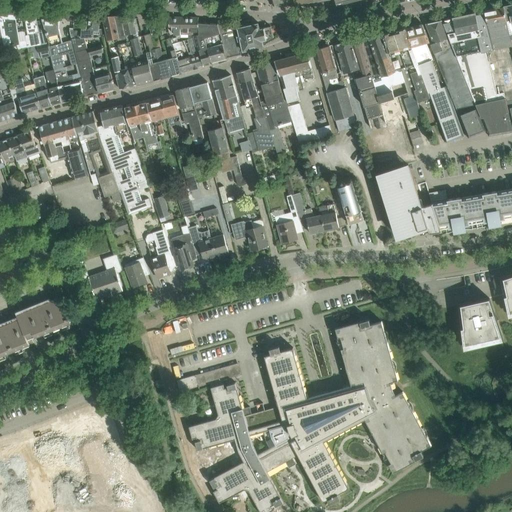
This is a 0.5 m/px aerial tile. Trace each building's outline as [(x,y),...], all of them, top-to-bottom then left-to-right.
[(511,5),(503,7),(507,23),(511,40),(511,45),(511,5)] [(14,9),(0,7),(0,25),(0,26),(2,38),(4,44),(5,51),(20,49),(24,48),(23,41),(19,42),(14,9)] [(507,23),(503,7),(484,11),(489,34),(494,50),(487,52),(492,71),(497,93),(504,92),(506,97),(511,125),(511,45),(511,40),(507,23)] [(27,41),(23,41),(24,48),(27,47),(36,46),(41,45),(39,33),(37,19),(35,10),(23,9),(25,18),(28,35),(26,36),(27,41)] [(93,69),(88,48),(87,45),(85,38),(76,39),(76,38),(72,39),(72,40),(62,43),(59,28),(60,12),(40,10),(43,20),(49,47),(48,47),(54,67),(54,70),(62,102),(84,97),(84,96),(99,92),(95,77),(95,76),(94,71),(93,69)] [(489,34),(484,11),(452,18),(453,18),(444,20),(443,23),(451,42),(464,74),(476,104),(477,108),(486,131),(489,135),(511,130),(511,125),(506,97),(504,92),(497,93),(492,71),(487,52),(494,50),(489,34)] [(101,29),(98,29),(99,15),(88,14),(87,29),(84,29),(84,31),(75,30),(69,30),(72,39),(76,38),(76,39),(85,38),(93,37),(103,36),(101,29)] [(103,16),(108,39),(116,37),(117,41),(126,39),(125,34),(121,17),(103,15),(103,16)] [(121,17),(125,34),(136,32),(133,18),(121,17)] [(168,17),(168,27),(172,27),(172,31),(175,31),(175,35),(188,34),(188,39),(194,38),(193,34),(190,34),(189,17),(168,17)] [(198,17),(189,17),(190,34),(193,34),(199,34),(198,22),(198,17)] [(451,42),(443,23),(442,20),(425,23),(429,33),(432,40),(434,46),(431,47),(456,109),(476,104),(464,74),(451,42)] [(207,48),(206,43),(212,41),(211,36),(220,33),(217,23),(198,22),(199,34),(193,34),(194,38),(198,54),(200,55),(204,66),(213,64),(212,61),(208,47),(207,48)] [(238,25),(217,23),(220,33),(227,57),(242,54),(241,51),(243,50),(239,28),(238,25)] [(258,23),(239,28),(243,50),(263,46),(262,40),(273,38),(271,26),(259,29),(258,23)] [(423,24),(405,28),(429,98),(430,97),(446,143),(464,136),(446,85),(441,87),(431,60),(433,59),(426,43),(430,42),(423,24)] [(405,28),(394,31),(400,50),(406,67),(409,66),(411,73),(416,90),(414,90),(418,102),(429,98),(405,28)] [(383,33),(382,34),(389,54),(390,54),(393,65),(395,71),(397,70),(399,71),(401,71),(409,92),(407,93),(409,97),(403,99),(410,118),(421,113),(417,102),(418,102),(414,90),(416,90),(411,73),(409,66),(406,67),(400,50),(394,31),(392,31),(383,33)] [(164,77),(153,42),(150,33),(144,35),(147,46),(148,45),(150,51),(146,52),(148,58),(149,63),(151,70),(154,80),(164,77)] [(227,57),(220,33),(211,36),(212,41),(206,43),(207,48),(208,47),(212,61),(227,58),(227,57)] [(389,54),(382,34),(367,36),(367,37),(368,38),(367,38),(369,44),(366,45),(370,56),(374,55),(374,56),(373,56),(374,59),(375,59),(379,70),(381,76),(395,71),(393,65),(390,54),(389,54)] [(130,43),(127,44),(129,53),(137,84),(137,85),(154,80),(151,70),(149,63),(148,58),(142,60),(139,54),(142,53),(138,36),(134,38),(129,39),(130,43)] [(171,58),(168,59),(173,75),(182,72),(173,45),(171,39),(170,37),(165,39),(167,45),(171,58)] [(194,38),(188,39),(187,40),(191,56),(193,62),(191,63),(193,69),(204,66),(200,55),(198,54),(194,38)] [(351,40),(360,68),(362,76),(356,77),(356,78),(359,90),(375,85),(371,73),(372,72),(362,38),(351,41),(351,40)] [(351,40),(335,45),(338,55),(344,73),(352,70),(355,78),(356,78),(356,77),(362,76),(360,68),(351,40)] [(165,51),(162,52),(161,47),(160,47),(159,43),(157,43),(157,41),(153,42),(164,77),(173,75),(168,59),(165,51)] [(127,42),(118,44),(120,55),(123,55),(126,69),(124,69),(123,69),(129,86),(137,84),(129,53),(127,44),(127,42)] [(173,45),(182,72),(193,69),(191,63),(193,62),(191,56),(182,59),(182,57),(183,57),(180,42),(178,43),(173,45)] [(38,51),(38,52),(49,50),(48,43),(41,45),(36,46),(38,51)] [(336,69),(332,55),(329,46),(315,50),(321,73),(327,93),(342,88),(341,82),(332,84),(331,83),(330,83),(328,76),(330,75),(331,79),(338,78),(336,69)] [(104,55),(103,48),(89,51),(90,58),(104,55)] [(305,79),(314,77),(308,52),(297,55),(302,75),(304,74),(305,79)] [(300,76),(302,75),(297,55),(286,58),(296,100),(299,99),(297,91),(304,90),(300,76)] [(118,56),(112,57),(115,71),(120,89),(129,86),(123,69),(124,69),(122,60),(119,61),(118,56)] [(286,58),(274,61),(283,86),(288,102),(296,100),(286,58)] [(256,66),(257,66),(261,85),(266,100),(268,105),(271,114),(265,116),(269,127),(278,152),(286,149),(278,125),(291,122),(290,120),(292,119),(292,117),(290,112),(288,106),(285,99),(284,100),(276,71),(273,61),(256,66)] [(113,79),(112,79),(108,65),(93,69),(94,71),(95,76),(95,77),(99,92),(114,88),(113,81),(113,79)] [(237,72),(237,73),(240,82),(246,108),(252,106),(256,117),(254,118),(256,128),(252,130),(253,132),(248,133),(248,136),(253,152),(275,146),(277,152),(278,152),(269,127),(265,116),(263,109),(260,102),(253,81),(250,68),(237,72)] [(62,102),(54,70),(45,72),(47,82),(51,81),(53,87),(49,88),(54,104),(62,102)] [(409,92),(401,71),(399,71),(397,70),(395,71),(381,76),(379,70),(372,72),(371,73),(375,85),(359,90),(368,118),(368,119),(370,125),(385,120),(382,108),(393,105),(391,99),(407,93),(409,92)] [(33,74),(34,78),(38,92),(42,108),(52,105),(44,76),(43,72),(33,74)] [(231,75),(213,80),(228,132),(245,127),(244,120),(237,97),(231,75)] [(17,87),(15,87),(18,97),(18,98),(23,113),(42,108),(38,92),(34,78),(35,83),(24,86),(22,78),(15,80),(17,87)] [(207,82),(189,87),(199,118),(216,113),(207,82)] [(189,87),(176,91),(185,124),(189,123),(194,141),(204,138),(199,118),(189,87)] [(346,87),(342,88),(327,93),(339,131),(351,128),(350,124),(356,121),(346,87)] [(0,121),(18,115),(10,92),(2,95),(0,89),(0,121)] [(174,95),(160,98),(165,116),(167,116),(170,126),(174,124),(176,132),(183,130),(174,95)] [(160,98),(149,101),(154,119),(158,136),(164,134),(159,118),(165,116),(160,98)] [(149,101),(136,105),(145,137),(149,150),(148,145),(158,142),(159,148),(161,147),(160,141),(158,141),(155,133),(154,134),(152,129),(154,128),(152,120),(154,119),(149,101)] [(299,103),(288,106),(290,112),(301,108),(299,103)] [(125,108),(127,117),(129,125),(134,140),(143,137),(147,151),(149,150),(145,137),(136,105),(125,108)] [(123,108),(112,111),(121,146),(120,147),(123,162),(117,163),(120,171),(114,173),(120,191),(122,196),(127,195),(128,195),(141,191),(146,204),(154,202),(149,184),(134,140),(129,125),(130,128),(128,128),(123,108)] [(301,108),(290,112),(292,117),(303,114),(301,108)] [(477,108),(459,115),(468,138),(486,131),(477,108)] [(114,173),(99,131),(96,121),(93,111),(72,117),(78,140),(81,140),(89,171),(95,169),(104,196),(112,194),(120,191),(114,173)] [(112,111),(101,114),(104,123),(104,128),(106,134),(107,133),(112,149),(120,147),(121,146),(112,111)] [(303,114),(292,117),(292,119),(293,123),(304,119),(303,114)] [(72,117),(63,119),(68,139),(72,138),(73,142),(78,140),(72,117)] [(63,119),(50,123),(60,160),(68,158),(74,180),(89,176),(80,148),(72,150),(68,139),(63,119)] [(304,119),(293,123),(295,129),(306,125),(304,119)] [(37,127),(37,128),(39,136),(41,143),(44,143),(44,145),(45,145),(48,157),(49,157),(50,162),(51,162),(51,165),(54,167),(58,166),(60,163),(59,160),(60,160),(50,123),(37,127)] [(306,125),(295,129),(297,134),(308,131),(306,125)] [(329,125),(324,126),(327,138),(333,136),(329,125)] [(234,169),(231,158),(222,126),(209,130),(215,154),(217,153),(222,172),(234,169)] [(324,126),(319,128),(322,139),(327,138),(324,126)] [(319,128),(313,129),(317,141),(322,139),(319,128)] [(313,129),(308,131),(311,142),(317,141),(313,129)] [(30,130),(19,135),(28,157),(40,152),(37,144),(35,144),(30,130)] [(414,146),(423,143),(418,130),(409,132),(414,146)] [(308,131),(297,134),(300,145),(311,142),(308,131)] [(19,135),(9,138),(15,155),(17,161),(28,157),(19,135)] [(15,155),(9,138),(0,141),(0,149),(4,159),(14,155),(15,155)] [(236,156),(231,158),(234,169),(235,176),(238,186),(247,183),(244,173),(241,174),(236,156)] [(38,169),(40,173),(43,182),(49,180),(44,166),(38,169)] [(409,166),(377,175),(396,237),(427,227),(429,233),(441,231),(432,203),(422,206),(409,166)] [(309,176),(307,169),(297,172),(299,179),(309,176)] [(27,173),(28,177),(32,187),(38,184),(33,171),(27,173)] [(212,173),(207,174),(206,171),(195,174),(197,180),(213,177),(212,173)] [(17,176),(11,179),(16,192),(22,190),(17,176)] [(11,179),(6,181),(11,194),(16,192),(11,179)] [(338,187),(346,215),(349,224),(364,219),(361,210),(352,182),(338,187)] [(446,190),(430,192),(429,192),(432,203),(441,231),(441,232),(477,226),(477,227),(477,228),(479,228),(479,227),(478,227),(478,226),(511,220),(511,188),(497,191),(483,193),(483,194),(462,197),(447,199),(446,190)] [(120,191),(112,194),(114,200),(121,197),(122,196),(120,191)] [(300,192),(292,195),(300,220),(307,218),(310,233),(325,230),(322,215),(321,215),(314,216),(311,208),(306,209),(300,192)] [(275,216),(276,219),(279,233),(282,243),(297,238),(295,230),(302,228),(303,231),(304,231),(300,220),(292,195),(291,194),(287,196),(291,212),(275,216)] [(153,199),(157,209),(159,218),(169,214),(164,196),(153,199)] [(185,215),(195,211),(191,201),(181,204),(185,215)] [(321,215),(322,215),(325,230),(339,227),(336,212),(334,204),(320,207),(321,215)] [(203,211),(205,217),(218,214),(217,208),(203,211)] [(113,234),(129,228),(125,218),(109,225),(113,234)] [(231,224),(233,230),(235,240),(248,236),(252,250),(267,246),(262,226),(264,225),(262,220),(260,219),(251,222),(251,221),(242,223),(242,221),(231,224)] [(196,225),(188,228),(189,233),(192,243),(195,252),(201,250),(204,260),(209,258),(209,260),(217,258),(211,238),(205,240),(203,232),(198,231),(196,225)] [(189,233),(185,234),(169,239),(172,248),(174,247),(182,270),(194,266),(192,260),(197,258),(197,259),(196,253),(195,252),(192,243),(189,233)] [(223,234),(211,238),(217,258),(225,255),(224,254),(229,252),(223,234)] [(159,256),(152,259),(155,268),(158,278),(166,275),(166,273),(170,272),(165,255),(171,253),(166,239),(159,241),(161,245),(156,247),(159,256)] [(107,270),(102,272),(110,295),(123,290),(116,269),(121,267),(117,254),(103,258),(107,270)] [(133,287),(146,282),(144,276),(150,274),(143,257),(132,261),(134,264),(126,267),(133,287)] [(83,260),(77,262),(83,279),(89,278),(93,289),(91,289),(93,293),(94,292),(96,299),(110,295),(102,272),(89,276),(83,260)] [(472,274),(464,275),(465,286),(456,288),(458,305),(463,344),(502,335),(499,326),(511,322),(511,275),(500,279),(501,286),(488,289),(487,286),(486,284),(486,282),(484,280),(483,278),(481,277),(479,275),(476,275),(474,274),(472,274)] [(0,326),(0,355),(37,341),(35,337),(70,322),(60,297),(17,315),(19,319),(0,326)] [(224,384),(224,383),(211,387),(218,414),(216,418),(189,426),(193,439),(193,438),(197,437),(198,440),(195,441),(197,450),(235,439),(238,450),(244,461),(209,479),(214,488),(216,486),(218,489),(214,491),(214,490),(213,491),(220,502),(244,489),(249,491),(260,511),(268,511),(271,511),(274,509),(274,508),(273,509),(272,505),(274,504),(276,506),(284,502),(267,471),(298,455),(323,501),(329,498),(331,503),(341,498),(338,493),(349,487),(324,441),(365,419),(393,472),(416,460),(418,459),(424,455),(421,450),(432,445),(431,444),(403,391),(396,395),(393,388),(394,388),(394,387),(395,387),(395,386),(396,385),(396,384),(396,383),(396,382),(396,381),(396,380),(398,380),(398,379),(382,321),(370,324),(369,319),(335,328),(352,386),(355,386),(356,390),(315,401),(312,402),(306,404),(305,400),(307,399),(293,347),(281,351),(279,345),(269,348),(270,353),(264,355),(275,394),(279,406),(252,413),(250,407),(247,408),(243,409),(235,382),(227,384),(227,387),(224,388),(223,384),(224,384)] [(238,363),(196,374),(176,380),(177,380),(179,391),(179,392),(199,386),(223,379),(241,374),(238,363)]
